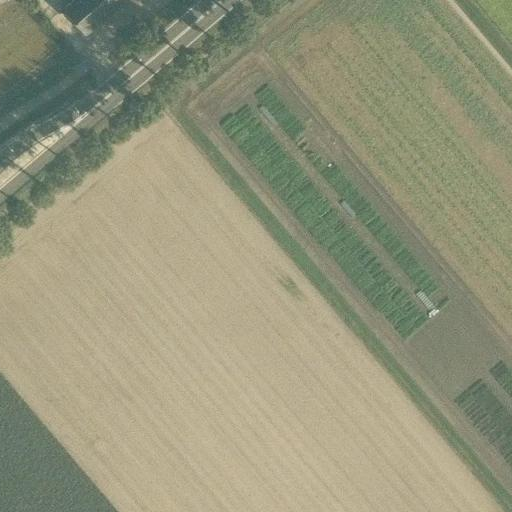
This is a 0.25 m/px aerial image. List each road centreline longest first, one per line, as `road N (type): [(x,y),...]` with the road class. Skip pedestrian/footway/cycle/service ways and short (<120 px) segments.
road 1 (primary): [(101,105),(224,0)]
road 2 (primary): [(0,200),(101,105)]
